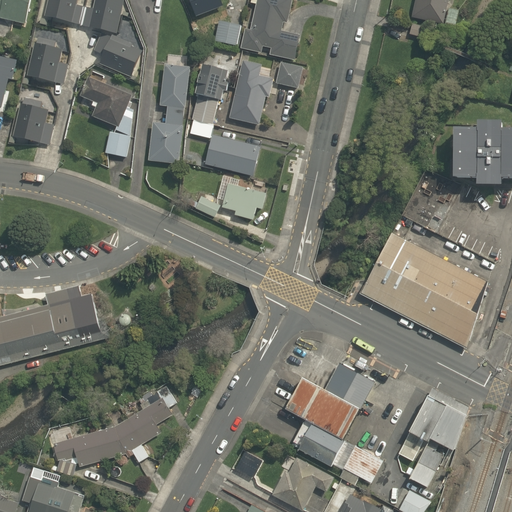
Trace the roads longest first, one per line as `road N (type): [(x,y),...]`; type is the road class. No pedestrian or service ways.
road 1 (tertiary): [(0,176),(119,207),(288,287)]
road 2 (residential): [(288,287),(357,0)]
road 3 (residential): [(176,511),(294,289)]
road 4 (tertiary): [(294,289),(511,399)]
road 5 (unknown): [(139,0),(152,50),(130,212)]
